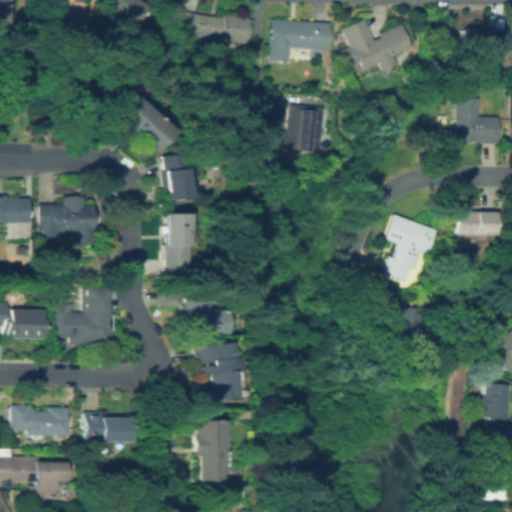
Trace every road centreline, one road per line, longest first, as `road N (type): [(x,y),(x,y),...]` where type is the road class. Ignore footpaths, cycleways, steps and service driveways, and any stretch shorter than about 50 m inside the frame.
road 1 (residential): [(226,509),(172,503),(161,451),(164,382),(131,302),(125,187),(89,161),(0,160)]
road 2 (residential): [(511,176),(440,174),(393,186),(363,220),(347,268)]
road 3 (residential): [(150,363),(124,376),(0,371)]
